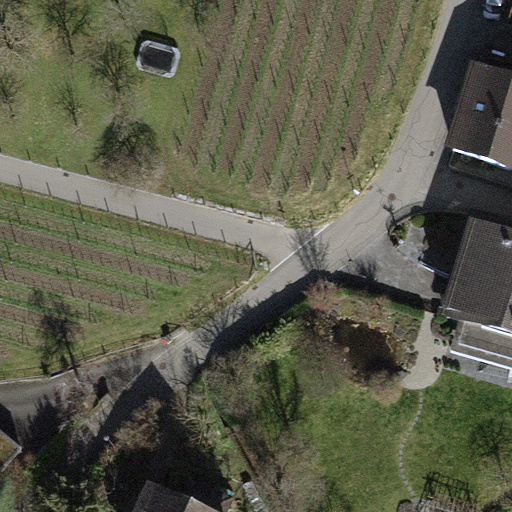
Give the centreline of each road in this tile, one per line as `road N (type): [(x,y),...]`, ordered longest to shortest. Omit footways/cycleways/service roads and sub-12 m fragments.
road 1 (residential): [(26,511),(141,395),(372,217),(409,169)]
road 2 (residential): [(409,169),(470,0)]
